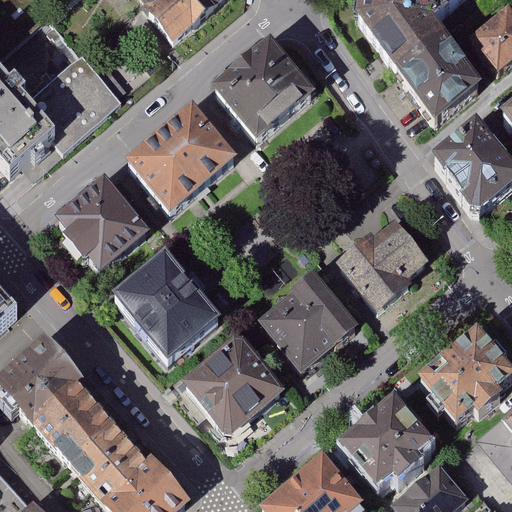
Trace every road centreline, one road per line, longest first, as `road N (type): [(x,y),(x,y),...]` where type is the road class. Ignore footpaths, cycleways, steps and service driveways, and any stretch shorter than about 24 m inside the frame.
road 1 (residential): [(3,249),(292,2)]
road 2 (residential): [(292,2),(488,296)]
road 3 (residential): [(3,249),(49,323),(215,511)]
road 4 (residential): [(236,511),(488,296)]
